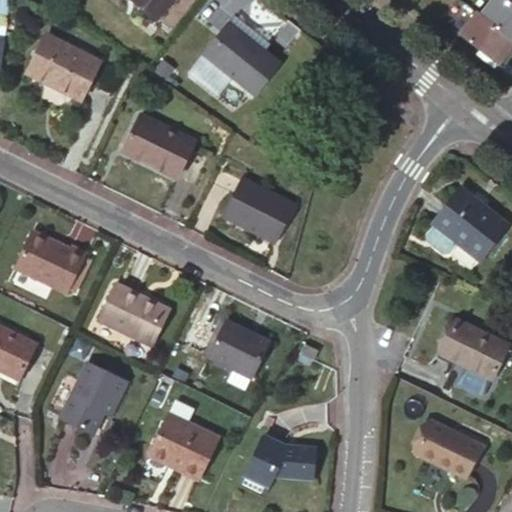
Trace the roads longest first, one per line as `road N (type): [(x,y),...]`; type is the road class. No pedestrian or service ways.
road 1 (residential): [(350,294),(304,307),(0,163)]
road 2 (residential): [(452,101),(375,212),(350,294)]
road 3 (residential): [(350,294),(344,313),(353,427),(342,511)]
road 4 (residential): [(334,0),(452,101)]
